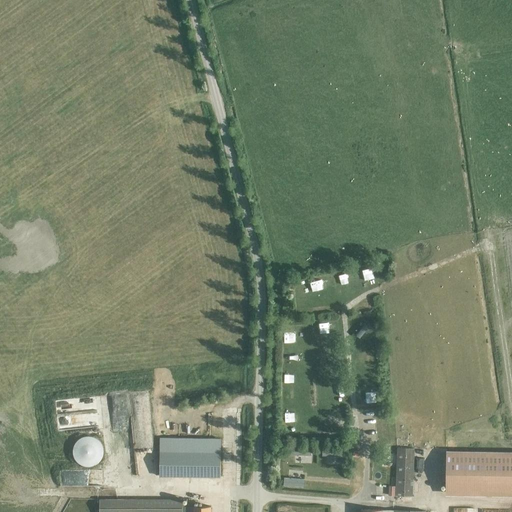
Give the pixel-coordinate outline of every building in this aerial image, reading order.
[(75,449),(75,451),(75,452),(75,454),(75,455),(76,457),(76,458),(77,459),(78,461),(79,462),(80,463),(82,463),(83,464),(84,465),(86,465),(87,466),(89,466),(90,466),(92,466),(93,465),(95,465),(96,464),(97,463),(99,463),(100,462),(101,461),(102,459),(103,458),(103,457),(104,455),(104,454),(104,452),(104,451),(104,449),(104,448),(104,446),(103,445),(103,444),(102,442),(101,441),(100,440),(99,439),(97,438),(96,437),(95,437),(93,436),(92,436),(90,436),(89,436),(87,436),(86,436),(84,437),(83,437),(82,438),(80,439),(79,440),(78,441),(77,442),(76,444),(76,445),(75,446),(75,448),(75,449)] [(220,477),(221,439),(160,438),(159,476),(220,477)] [(397,447),(395,500),(412,501),(414,447),(397,447)] [(511,453),(446,452),(445,492),(511,493),(511,453)] [(102,511),(210,511),(211,506),(183,506),(183,499),(103,499),(102,511)]
